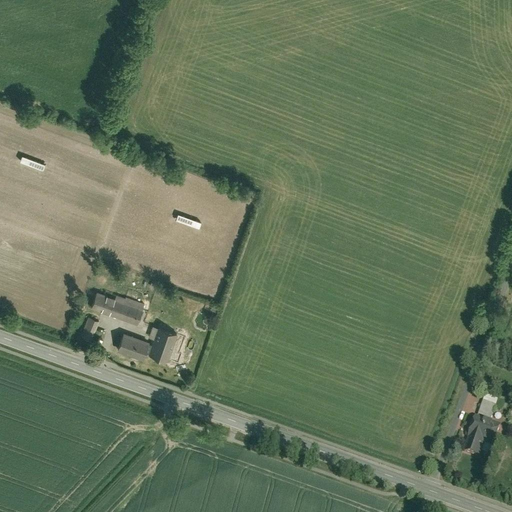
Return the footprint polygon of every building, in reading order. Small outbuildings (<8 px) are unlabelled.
[(124,302),(96,291),(91,306),(136,323),(143,304),(125,297),(124,302)] [(87,317),(80,336),(91,340),(98,322),(87,317)] [(176,334),(157,327),(151,344),(147,343),(144,352),(166,360),(176,334)] [(144,352),(147,343),(148,342),(122,333),(116,350),(142,359),(144,352)] [(488,393),(480,417),(491,421),(500,397),(488,393)] [(465,454),(477,459),(483,445),(493,449),(500,431),(474,421),(467,440),(470,441),(465,454)]
